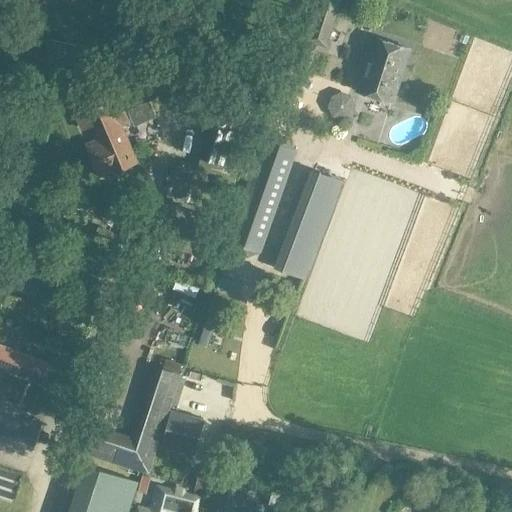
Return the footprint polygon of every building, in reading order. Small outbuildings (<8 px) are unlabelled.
[(341,0),(314,0),(300,44),(298,43),(290,69),(308,75),(316,50),(314,49),(316,43),(327,46),(341,0)] [(393,101),(410,50),(376,39),(360,91),(393,101)] [(7,66),(4,89),(19,91),(22,67),(7,66)] [(194,87),(213,94),(220,75),(201,68),(194,87)] [(333,118),(356,112),(350,88),(327,94),(333,118)] [(111,102),(107,91),(106,89),(71,104),(83,130),(91,126),(96,138),(86,143),(89,150),(101,179),(113,174),(113,173),(117,171),(117,172),(134,165),(128,151),(132,150),(122,126),(131,122),(120,98),(111,102)] [(212,111),(199,157),(200,157),(198,165),(180,160),(177,169),(171,167),(163,193),(198,203),(201,193),(203,194),(210,172),(224,176),(222,181),(233,184),(238,168),(229,165),(237,141),(246,143),(251,125),(246,123),(250,110),(217,100),(213,112),(212,111)] [(262,254),(299,152),(293,141),(278,136),(263,142),(229,241),(234,252),(247,258),(262,254)] [(312,171),(277,267),(306,278),(342,182),(312,171)] [(168,329),(163,345),(183,350),(187,335),(168,329)] [(0,367),(44,384),(51,366),(0,346),(0,367)] [(154,364),(147,389),(130,436),(98,425),(88,454),(149,474),(175,398),(183,373),(154,364)] [(37,447),(43,425),(23,418),(27,408),(0,399),(0,433),(35,445),(36,447),(37,447)] [(206,418),(172,409),(162,446),(196,455),(206,418)] [(211,503),(240,511),(252,469),(224,461),(211,503)] [(86,464),(70,511),(128,511),(139,482),(86,464)] [(142,477),(135,499),(150,503),(156,481),(142,477)] [(141,507),(139,511),(197,511),(200,499),(158,488),(151,510),(141,507)]
